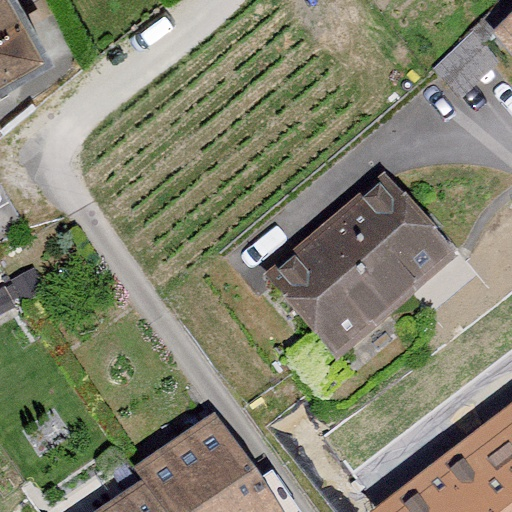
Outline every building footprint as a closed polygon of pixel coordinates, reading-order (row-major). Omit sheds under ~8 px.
[(21,0),(0,0),(0,84),(53,56),(21,0)] [(511,20),(488,42),(511,69),(511,20)] [(268,286),(341,370),(456,271),(383,187),(268,286)] [(350,449),(397,511),(511,511),(511,269),(450,317),(477,352),(350,449)] [(275,511),(208,416),(133,468),(163,511),(275,511)] [(71,511),(163,511),(133,468),(71,511)]
